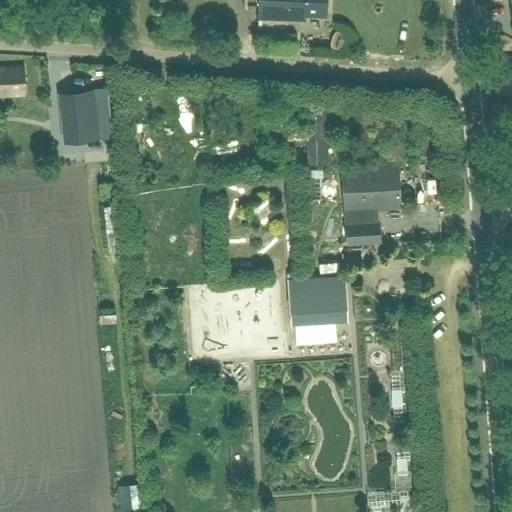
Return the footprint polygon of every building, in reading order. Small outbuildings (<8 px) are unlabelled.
[(326,15),(326,0),(257,0),(257,18),(304,20),(304,14),(326,15)] [(293,51),(294,36),(281,35),(281,50),(293,51)] [(511,55),(500,56),(503,90),(511,89),(511,55)] [(0,94),(26,93),(25,66),(0,67),(0,94)] [(325,101),(303,102),(305,165),(327,164),(325,101)] [(50,159),(47,127),(0,131),(0,157),(1,164),(50,159)] [(376,207),(400,205),(397,164),(341,167),(345,242),(379,239),(378,220),(377,220),(376,207)] [(326,168),(308,168),(308,178),(325,178),(326,168)] [(287,278),(289,311),(290,326),(347,323),(346,307),(344,274),(287,278)] [(394,389),(394,406),(405,405),(405,388),(394,389)] [(399,476),(411,475),(410,455),(398,456),(399,476)] [(415,511),(415,490),(398,490),(398,491),(370,491),(370,509),(395,508),(395,511),(415,511)]
